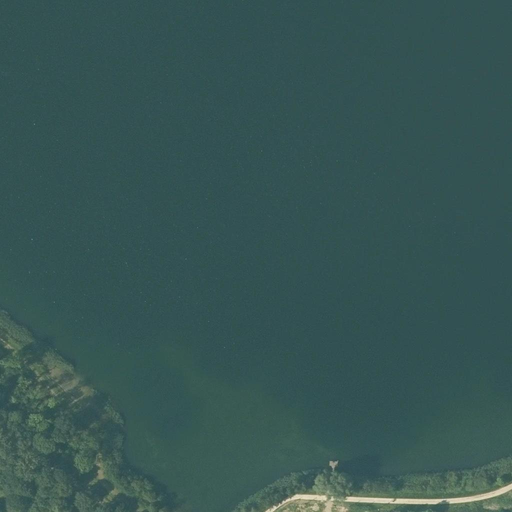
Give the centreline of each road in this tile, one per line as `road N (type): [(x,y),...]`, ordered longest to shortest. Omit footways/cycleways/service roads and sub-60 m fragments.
road 1 (track): [(511,486),(463,503),(299,499),(269,511)]
road 2 (unclassified): [(0,436),(110,511)]
